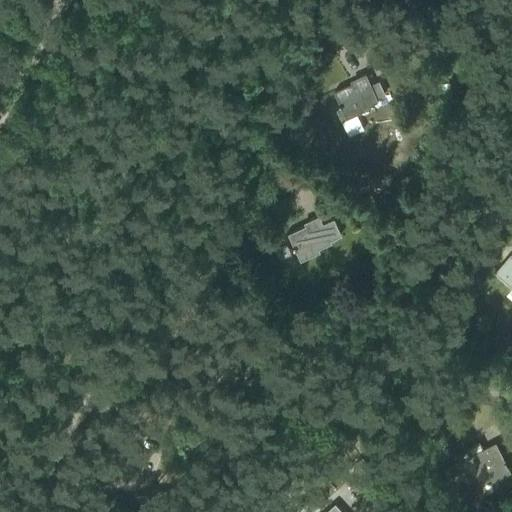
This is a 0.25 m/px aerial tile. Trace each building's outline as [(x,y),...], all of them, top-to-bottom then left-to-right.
[(340,104),(338,104),(340,108),(341,107),(347,118),(367,109),(365,107),(378,101),(378,100),(384,97),(379,85),(373,88),(366,73),(356,77),(358,80),(334,91),(340,104)] [(332,219),(321,224),(318,215),(308,220),(309,223),(286,233),(292,246),(290,247),(292,250),(293,249),(299,261),(319,252),(317,249),(330,243),(329,240),(340,235),(332,219)] [(495,239),(487,249),(495,255),(503,246),(495,239)] [(511,297),(511,254),(496,272),(511,285),(511,287),(507,293),(511,297)] [(203,350),(208,366),(211,365),(216,380),(233,375),(234,376),(238,375),(237,373),(241,372),(237,358),(248,354),(245,341),(225,347),(224,343),(203,350)] [(469,457),(472,464),(481,482),(491,477),(492,480),(493,480),(490,474),(506,466),(508,471),(509,471),(507,466),(507,465),(505,461),(504,462),(495,443),(483,449),(479,441),(465,448),(469,457)] [(116,445),(102,480),(118,487),(119,485),(132,490),(147,453),(137,450),(136,453),(116,445)] [(360,455),(350,464),(359,474),(369,465),(360,455)]
